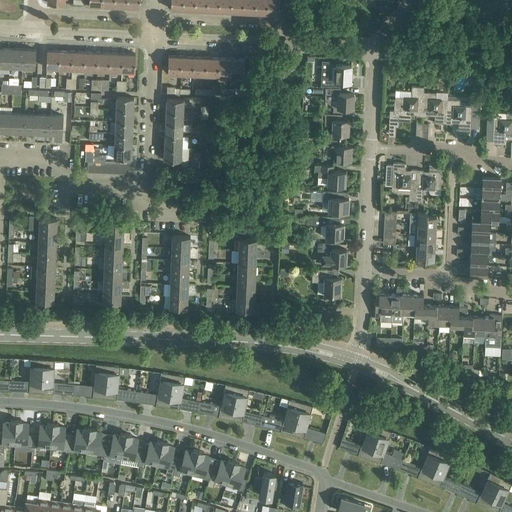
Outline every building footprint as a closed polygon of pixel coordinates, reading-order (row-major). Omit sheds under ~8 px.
[(172,8),(184,8),(184,0),(171,0),(171,8),(172,8)] [(184,0),(184,8),(196,9),(196,0),(184,0)] [(196,0),(196,9),(208,10),(208,0),(196,0)] [(208,0),(208,10),(219,10),(219,0),(208,0)] [(219,0),(219,10),(231,11),(231,0),(219,0)] [(231,0),(231,11),(243,11),(243,0),(231,0)] [(243,0),(243,11),(255,12),(255,0),(243,0)] [(255,0),(255,12),(266,12),(266,0),(255,0)] [(266,0),(266,12),(278,13),(280,13),(280,0),(266,0)] [(0,47),(0,65),(9,66),(10,48),(0,47)] [(23,48),(10,48),(9,66),(22,66),(23,48)] [(35,49),(23,48),(22,66),(35,67),(36,49),(35,49)] [(48,49),(47,49),(46,67),(60,68),(61,50),(48,49)] [(61,50),(60,68),(72,68),(73,51),(61,50)] [(73,51),(72,68),(85,69),(85,51),(73,51)] [(85,51),(85,69),(97,69),(98,52),(85,51)] [(109,70),(110,52),(98,52),(97,69),(109,70)] [(122,53),(110,52),(109,70),(122,70),(122,53)] [(135,53),(122,53),(122,70),(135,71),(136,53),(135,53)] [(181,73),(182,55),(170,55),(169,55),(168,72),(181,73)] [(181,73),(194,74),(194,56),(182,55),(181,73)] [(207,56),(194,56),(194,74),(206,74),(207,56)] [(219,57),(207,56),(206,74),(218,75),(219,57)] [(231,58),(219,57),(218,75),(231,75),(231,58)] [(244,58),(231,58),(231,75),(244,76),(245,58),(244,58)] [(331,64),(319,63),(318,75),(325,76),(326,72),(335,72),(334,80),(351,81),(352,65),(336,64),(335,65),(331,65),(331,64)] [(449,85),(457,85),(457,77),(449,76),(449,85)] [(40,87),(51,87),(51,77),(40,77),(40,87)] [(109,80),(97,79),(96,89),(109,90),(109,80)] [(394,98),(394,110),(390,110),(389,125),(398,126),(398,121),(411,121),(411,114),(416,114),(416,115),(423,116),(424,91),(424,86),(412,85),(412,90),(412,96),(399,96),(400,90),(399,90),(399,98),(394,98)] [(342,113),(343,107),(354,107),(354,93),(339,93),(339,86),(325,86),(325,98),(337,99),(337,106),(333,106),(333,112),(342,113)] [(434,122),(447,123),(448,98),(437,97),(437,92),(424,91),(423,116),(429,116),(429,115),(435,115),(434,122)] [(116,109),(134,109),(133,109),(134,98),(134,97),(117,96),(116,109)] [(166,110),(166,111),(183,112),(184,99),(167,98),(167,99),(166,110)] [(448,98),(447,123),(453,123),(453,122),(458,122),(458,129),(471,130),(472,105),(460,105),(460,99),(448,98)] [(134,109),(116,109),(116,120),(133,121),(133,109),(134,109)] [(0,130),(11,131),(12,112),(0,111),(0,130)] [(183,112),(166,111),(166,122),(166,123),(183,124),(183,112)] [(511,137),(511,111),(506,112),(506,118),(494,117),(493,142),(506,143),(506,136),(511,136),(511,137)] [(11,131),(24,131),(25,113),(12,112),(11,131)] [(333,112),(325,112),(324,124),(332,125),(332,132),(349,133),(349,119),(341,119),(342,113),(333,112)] [(25,113),(24,131),(37,132),(37,113),(25,113)] [(37,132),(49,132),(50,114),(37,113),(37,132)] [(50,114),(49,132),(62,133),(61,133),(63,133),(64,114),(50,114)] [(133,121),(116,120),(115,132),(133,133),(133,132),(132,132),(133,121)] [(182,136),(183,124),(166,123),(165,134),(165,135),(182,136)] [(115,132),(115,144),(132,145),(132,133),(133,133),(115,132)] [(165,146),(187,147),(188,136),(182,136),(165,135),(165,146)] [(337,139),(323,138),(323,151),(335,151),(335,158),(351,159),(352,145),(337,144),(337,139)] [(93,161),(99,161),(104,161),(106,161),(106,156),(100,155),(100,145),(94,144),(93,150),(93,161)] [(132,145),(115,144),(115,145),(108,144),(108,156),(132,157),(132,156),(131,156),(132,145)] [(187,147),(165,146),(165,147),(164,158),(164,159),(187,160),(187,147)] [(200,152),(193,152),(193,160),(187,159),(187,167),(199,167),(200,152)] [(416,200),(418,169),(411,168),(411,170),(406,169),(406,162),(393,162),(393,164),(386,164),(386,184),(392,185),(392,190),(398,190),(398,192),(410,193),(410,200),(416,200)] [(418,169),(416,200),(422,200),(423,188),(441,189),(442,164),(429,163),(429,171),(424,170),(424,169),(418,169)] [(318,164),(315,164),(314,170),(318,170),(317,176),(328,177),(327,184),(346,185),(346,171),(333,170),(333,164),(318,164)] [(482,187),(500,188),(501,177),(483,176),(482,187)] [(500,199),(500,188),(482,187),(482,198),(500,199)] [(348,192),(348,191),(322,190),(322,201),(323,201),(322,210),(328,210),(348,211),(349,197),(344,197),(344,191),(348,192)] [(472,205),(472,198),(460,197),(459,205),(472,205)] [(499,210),(500,199),(482,198),(481,209),(499,210)] [(499,210),(481,209),(473,209),(473,220),(481,220),(490,220),(490,221),(499,221),(499,210)] [(397,211),(385,210),(384,220),(396,221),(397,211)] [(427,226),(436,226),(437,215),(428,215),(428,212),(416,211),(416,217),(410,217),(410,222),(427,223),(427,226)] [(39,229),(57,230),(58,218),(40,217),(40,218),(37,218),(37,215),(29,214),(29,229),(39,229)] [(340,223),(340,217),(321,216),(321,235),(326,235),(326,236),(343,237),(344,223),(340,223)] [(481,220),(473,220),(472,219),(471,231),(490,231),(490,221),(490,220),(481,220)] [(106,220),(106,232),(124,233),(124,221),(106,220)] [(409,234),(415,234),(427,234),(427,237),(436,238),(436,226),(427,226),(427,223),(410,222),(409,234)] [(384,223),(384,232),(396,233),(396,223),(384,223)] [(39,229),(39,241),(57,242),(57,230),(39,229)] [(86,231),(82,231),(76,231),(76,240),(86,240),(86,231)] [(471,231),(471,242),(489,243),(490,231),(471,231)] [(123,245),(124,233),(106,232),(105,244),(123,245)] [(396,233),(384,232),(383,242),(395,242),(396,233)] [(415,234),(414,245),(417,245),(426,245),(426,248),(435,249),(436,238),(427,237),(427,234),(415,234)] [(173,235),(172,247),(190,247),(190,235),(173,235)] [(239,250),(257,250),(257,238),(239,237),(239,250)] [(56,254),(57,242),(39,241),(38,253),(56,254)] [(346,263),(347,249),(332,248),(332,242),(319,242),(319,255),(323,255),(322,263),(330,263),(330,262),(346,263)] [(489,243),(471,242),(470,253),(489,254),(489,243)] [(123,257),(123,245),(105,244),(99,244),(99,256),(105,256),(123,257)] [(426,245),(417,245),(416,262),(425,263),(426,260),(435,260),(435,249),(426,248),(426,245)] [(189,260),(190,247),(172,247),(172,259),(189,260)] [(256,262),(257,250),(239,250),(238,262),(256,262)] [(38,253),(38,265),(32,265),(55,267),(56,254),(38,253)] [(470,253),(470,264),(488,265),(489,254),(470,253)] [(123,257),(105,256),(104,268),(122,269),(123,257)] [(164,271),(171,271),(189,272),(189,260),(172,259),(165,258),(164,271)] [(238,262),(238,274),(256,275),(256,262),(238,262)] [(488,265),(470,264),(469,275),(487,276),(488,265)] [(55,267),(32,265),(31,277),(37,278),(55,278),(55,267)] [(290,272),(291,267),(281,267),(280,277),(285,276),(288,275),(290,272)] [(122,269),(104,268),(103,280),(121,281),(122,269)] [(325,268),(307,268),(307,271),(309,272),(309,275),(312,275),(312,281),(318,281),(317,293),(340,294),(341,277),(325,276),(325,268)] [(171,271),(171,283),(188,284),(189,272),(171,271)] [(238,274),(237,286),(255,287),(256,275),(238,274)] [(37,278),(37,290),(54,291),(55,278),(37,278)] [(121,293),(121,281),(103,280),(103,292),(121,293)] [(188,296),(188,284),(171,283),(170,295),(188,296)] [(255,299),(255,287),(237,286),(237,298),(255,299)] [(54,303),(54,291),(37,290),(36,302),(54,303)] [(121,293),(103,292),(102,304),(120,305),(121,293)] [(380,321),(392,321),(392,312),(393,303),(390,303),(390,293),(379,293),(378,302),(376,302),(375,316),(380,317),(380,321)] [(404,315),(404,303),(401,303),(402,294),(390,293),(390,303),(393,303),(392,312),(392,321),(403,322),(404,315)] [(78,295),(73,294),(73,303),(83,304),(83,300),(78,299),(78,295)] [(404,315),(414,316),(415,304),(412,304),(412,294),(402,294),(401,303),(404,303),(404,315)] [(415,304),(414,316),(414,322),(428,322),(429,316),(429,313),(426,313),(427,304),(423,304),(424,295),(412,294),(412,304),(415,304)] [(188,296),(170,295),(170,307),(187,308),(188,296)] [(254,311),(255,299),(237,298),(236,310),(254,311)] [(438,304),(427,304),(426,313),(429,313),(429,316),(428,322),(428,325),(440,325),(440,314),(437,314),(438,304)] [(440,325),(450,325),(451,315),(448,314),(448,305),(438,304),(437,314),(440,314),(440,325)] [(461,326),(462,324),(462,315),(459,314),(459,305),(448,305),(448,314),(451,315),(450,325),(461,326)] [(462,305),(462,315),(462,324),(464,324),(463,335),(474,336),(475,324),(472,324),(473,315),(470,315),(471,306),(462,305)] [(486,336),(485,345),(501,346),(502,314),(495,314),(494,316),(484,316),(483,325),(486,325),(486,336)] [(474,336),(486,336),(486,325),(483,325),(484,316),(473,315),(472,324),(475,324),(474,336)] [(398,339),(390,338),(390,346),(399,347),(400,342),(398,341),(398,339)] [(502,347),(502,358),(511,358),(511,347),(502,347)] [(41,392),(43,359),(32,358),(31,358),(31,359),(31,366),(32,366),(32,380),(30,380),(29,391),(41,392)] [(55,360),(43,359),(41,392),(54,393),(54,382),(53,381),(54,368),(55,368),(56,360),(56,359),(55,359),(55,360)] [(105,397),(109,364),(97,363),(97,362),(96,362),(96,363),(97,363),(96,371),(97,371),(96,385),(94,385),(93,396),(105,397)] [(120,366),(109,364),(105,397),(117,398),(118,388),(117,387),(118,374),(120,374),(121,366),(121,365),(120,365),(120,366)] [(168,406),(173,373),(162,371),(161,371),(161,372),(160,379),(161,380),(159,393),(158,393),(156,404),(168,406)] [(173,373),(168,406),(180,408),(182,397),(180,397),(182,383),(184,383),(185,376),(186,376),(186,375),(185,375),(173,373)] [(70,393),(71,383),(63,382),(62,393),(70,393)] [(79,384),(71,383),(70,393),(79,394),(79,384)] [(231,418),(238,386),(226,383),(225,384),(226,384),(224,391),(226,392),(223,405),(221,405),(219,416),(231,418)] [(238,386),(231,418),(242,421),(245,410),(243,410),(246,396),(248,397),(249,389),(250,389),(250,388),(249,388),(238,386)] [(140,401),(141,391),(133,390),(131,400),(140,401)] [(150,392),(141,391),(140,401),(148,402),(150,392)] [(281,430),(292,434),(301,402),(290,399),(290,398),(289,398),(289,399),(287,406),(289,407),(285,420),(284,420),(281,430)] [(313,405),(301,402),(292,434),(304,437),(307,426),(306,426),(309,413),(311,413),(313,405),(313,406),(313,405)] [(263,426),(266,415),(253,412),(251,422),(263,426)] [(266,415),(263,426),(276,429),(279,419),(266,415)] [(15,442),(16,420),(10,420),(10,422),(4,422),(3,432),(0,432),(0,450),(4,451),(4,441),(15,442)] [(27,446),(33,446),(34,434),(27,433),(28,423),(22,423),(22,420),(16,420),(15,442),(27,443),(27,446)] [(40,434),(34,434),(33,446),(39,447),(40,444),(51,445),(53,423),(47,422),(47,425),(41,424),(40,434)] [(369,458),(380,427),(369,423),(369,422),(368,423),(369,423),(366,430),(368,431),(363,444),(362,443),(358,454),(369,458)] [(63,450),(69,450),(71,434),(65,434),(65,426),(59,426),(59,423),(53,423),(51,445),(63,447),(63,450)] [(87,450),(90,427),(84,426),(84,429),(77,428),(76,435),(71,434),(69,450),(74,451),(75,448),(87,450)] [(98,454),(104,455),(106,442),(100,441),(102,431),(95,431),(96,428),(90,427),(87,450),(98,451),(98,454)] [(391,431),(380,427),(369,458),(381,462),(385,451),(383,451),(388,438),(389,438),(392,431),(392,430),(391,431)] [(326,432),(321,430),(318,441),(323,442),(326,432)] [(122,456),(127,433),(121,432),(120,435),(114,433),(112,444),(106,442),(104,455),(110,456),(111,453),(122,456)] [(134,460),(139,461),(142,449),(143,446),(137,445),(138,438),(132,437),(132,434),(127,433),(122,456),(134,458),(134,460)] [(342,437),(339,447),(344,449),(348,439),(342,437)] [(145,462),(157,465),(163,441),(157,440),(156,442),(150,440),(148,451),(142,449),(139,461),(138,465),(142,466),(145,467),(145,462)] [(174,473),(178,458),(172,456),(174,446),(168,445),(168,442),(163,441),(157,465),(167,468),(166,474),(173,476),(174,473)] [(418,476),(429,481),(442,450),(431,446),(431,445),(430,445),(430,446),(427,453),(429,454),(423,466),(422,466),(418,476)] [(183,459),(178,458),(174,473),(180,474),(180,470),(192,474),(198,450),(193,448),(192,451),(186,449),(183,459)] [(400,468),(403,459),(406,452),(395,448),(389,464),(400,468)] [(192,474),(209,479),(212,467),(207,465),(210,456),(203,454),(204,452),(198,450),(192,474)] [(442,450),(429,481),(440,485),(444,475),(443,475),(448,462),(450,462),(453,455),(453,454),(452,455),(442,450)] [(215,479),(227,482),(234,461),(228,459),(228,461),(221,459),(218,469),(212,467),(209,479),(208,484),(213,486),(215,479)] [(408,460),(403,459),(400,468),(404,470),(408,460)] [(239,462),(234,461),(227,482),(238,486),(237,488),(243,490),(247,479),(242,477),(245,467),(239,465),(239,462)] [(31,474),(31,470),(25,470),(25,473),(24,473),(22,482),(29,483),(30,474),(31,474)] [(274,478),(275,473),(264,471),(263,477),(261,476),(259,484),(262,484),(260,497),(271,498),(272,491),(272,487),(273,485),(276,486),(277,479),(274,478)] [(487,506),(501,477),(491,472),(491,471),(490,471),(490,472),(487,479),(488,480),(482,492),(481,491),(476,501),(487,506)] [(501,477),(487,506),(498,511),(503,502),(501,501),(507,489),(509,489),(511,482),(511,481),(511,482),(501,477)] [(456,491),(460,482),(452,478),(448,488),(456,491)] [(289,481),(286,501),(299,503),(303,483),(289,481)] [(460,482),(456,491),(463,495),(468,485),(460,482)] [(13,511),(14,504),(6,503),(7,488),(0,487),(0,507),(2,508),(1,511),(13,511)] [(360,499),(344,493),(340,504),(356,510),(354,511),(367,511),(368,510),(357,507),(360,499)] [(47,511),(50,500),(38,498),(38,501),(36,511),(47,511)] [(82,511),(84,499),(73,498),(72,503),(71,511),(82,511)] [(36,511),(38,501),(25,499),(24,506),(26,506),(24,511),(36,511)] [(94,511),(95,510),(95,506),(96,501),(84,499),(82,511),(94,511)] [(59,511),(61,501),(50,500),(47,511),(59,511)] [(71,511),(72,503),(61,501),(59,511),(71,511)]
